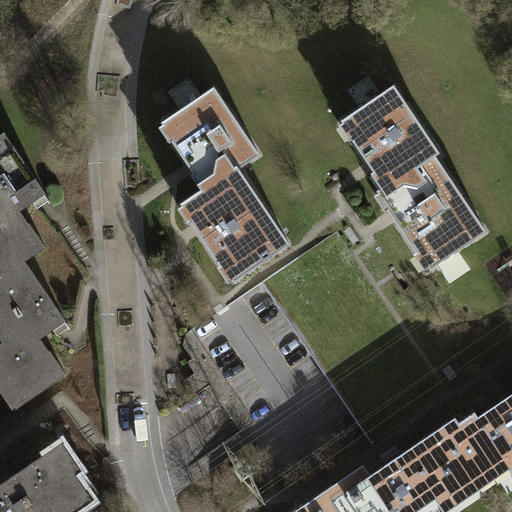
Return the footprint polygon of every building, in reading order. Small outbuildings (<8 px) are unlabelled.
[(250,149),(204,82),(149,119),(182,169),(189,178),(167,193),(221,272),(280,233),(232,161),(250,149)] [(394,82),(336,117),(368,168),(395,213),(423,259),(481,225),(394,82)] [(40,191),(3,134),(0,135),(0,389),(9,404),(63,369),(39,331),(55,321),(62,316),(23,255),(46,241),(21,203),(35,194),(40,191)] [(511,483),(511,383),(497,394),(452,424),(445,415),(357,474),(349,461),(274,511),(433,511),(496,469),(508,486),(511,483)] [(0,511),(69,511),(108,489),(73,431),(0,474),(0,511)]
